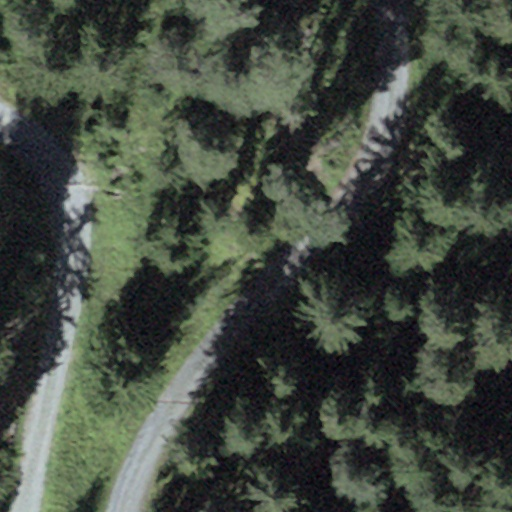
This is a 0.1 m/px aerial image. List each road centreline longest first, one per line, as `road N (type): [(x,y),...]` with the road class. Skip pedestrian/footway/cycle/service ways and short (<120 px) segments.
road 1 (track): [(384,0),(384,49),(400,122),(360,186),(173,389),(117,511)]
road 2 (track): [(13,511),(73,218),(28,153),(0,136)]
